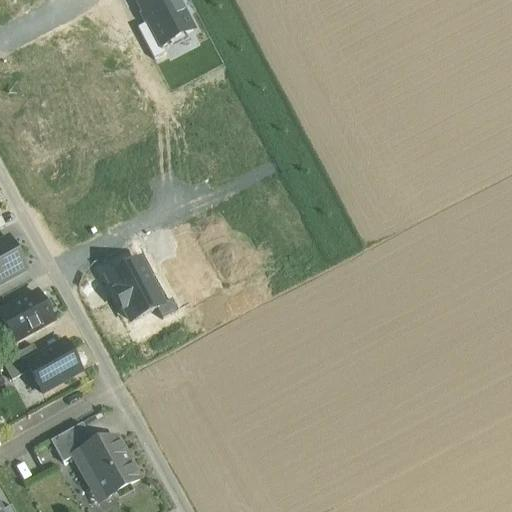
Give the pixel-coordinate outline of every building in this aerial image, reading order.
[(9,243),(0,248),(0,286),(26,273),(9,243)] [(37,298),(0,318),(0,320),(14,347),(52,326),(37,298)] [(39,361),(25,369),(29,376),(42,398),(80,377),(64,347),(39,361)] [(33,350),(1,368),(11,386),(29,376),(25,369),(39,361),(33,350)] [(82,429),(50,446),(62,468),(73,462),(72,461),(93,450),(82,429)] [(116,444),(102,452),(93,450),(72,461),(73,462),(88,489),(95,485),(105,504),(139,485),(116,444)]
